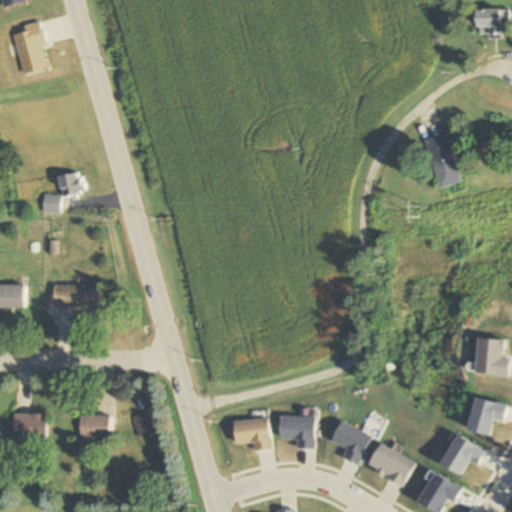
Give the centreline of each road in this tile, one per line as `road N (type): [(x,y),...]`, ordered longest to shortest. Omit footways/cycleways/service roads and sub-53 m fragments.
road 1 (tertiary): [(214,511),(69,0)]
road 2 (residential): [(0,359),(173,355)]
road 3 (residential): [(211,498),(308,483),(359,511)]
